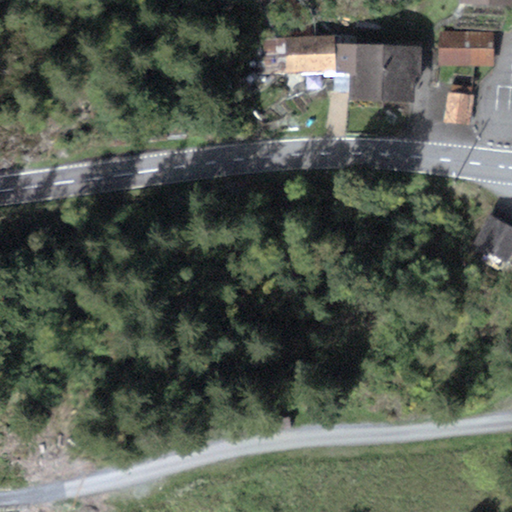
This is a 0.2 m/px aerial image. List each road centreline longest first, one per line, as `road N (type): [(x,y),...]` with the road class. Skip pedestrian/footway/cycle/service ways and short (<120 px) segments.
road 1 (unclassified): [(0,493),(251,440),(511,421)]
road 2 (primary): [(503,167),(359,152),(0,190)]
